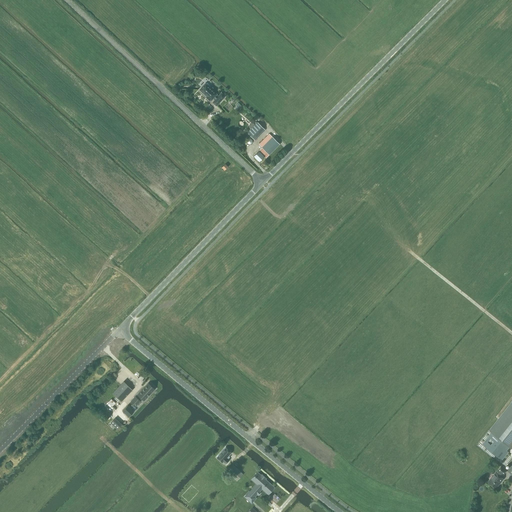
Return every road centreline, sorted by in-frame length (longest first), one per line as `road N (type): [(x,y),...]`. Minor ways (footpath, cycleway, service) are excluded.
road 1 (unclassified): [(339,511),(119,329)]
road 2 (unclassified): [(262,181),(65,0)]
road 3 (unclassified): [(262,181),(445,0)]
road 4 (unclassified): [(119,329),(262,181)]
road 5 (track): [(0,132),(117,244),(105,263)]
road 6 (unclassified): [(0,450),(119,329)]
road 7 (track): [(105,263),(0,377)]
road 8 (track): [(409,251),(511,333)]
